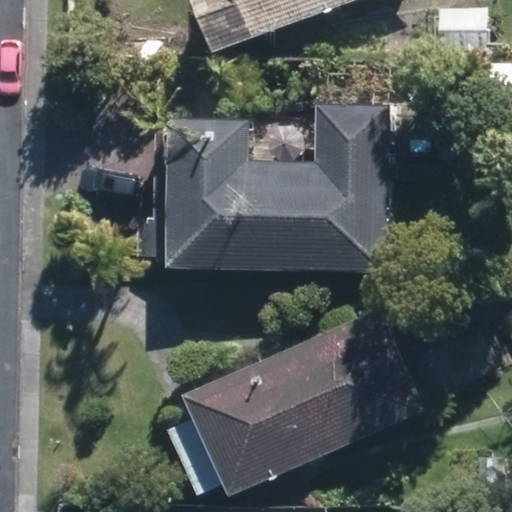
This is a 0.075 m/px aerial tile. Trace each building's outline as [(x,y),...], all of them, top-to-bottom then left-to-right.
[(355,0),(208,0),(227,49),(355,0)] [(488,16),(447,16),(448,51),(488,51),(488,16)] [(511,73),(503,73),(501,111),(511,112),(511,73)] [(387,268),(391,115),(330,113),(328,171),(251,169),(252,128),(183,126),(182,152),(166,151),(164,229),(151,229),(151,250),(182,251),(182,262),(387,268)] [(380,325),(203,398),(239,484),(416,411),(380,325)]
